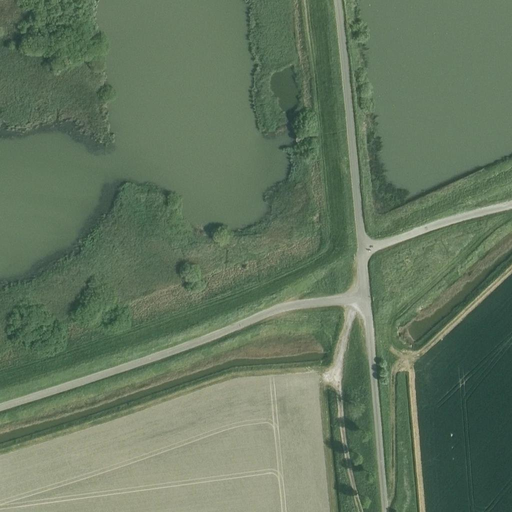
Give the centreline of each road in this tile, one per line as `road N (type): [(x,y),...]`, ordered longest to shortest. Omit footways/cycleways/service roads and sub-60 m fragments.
road 1 (unclassified): [(0,409),(288,305),(365,298)]
road 2 (unclassified): [(361,248),(336,0)]
road 3 (track): [(360,511),(341,436),(337,376),(348,320),(365,298)]
road 4 (unclassified): [(384,511),(365,298)]
road 5 (unclassified): [(361,248),(511,204)]
road 6 (track): [(384,505),(394,456),(391,360)]
